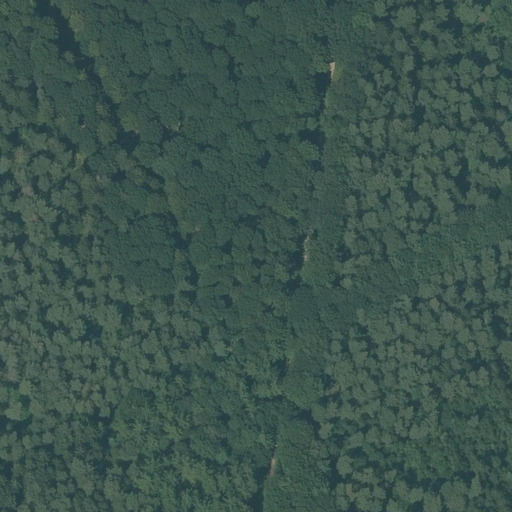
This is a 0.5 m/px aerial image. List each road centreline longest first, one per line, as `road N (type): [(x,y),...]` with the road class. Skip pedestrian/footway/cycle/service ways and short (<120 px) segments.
road 1 (track): [(266,511),(341,0)]
road 2 (track): [(511,205),(292,340)]
